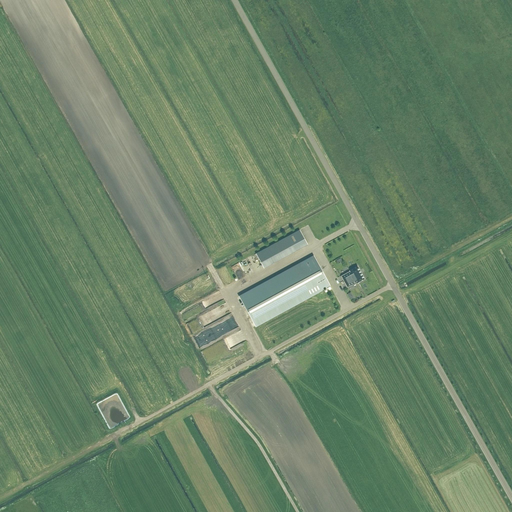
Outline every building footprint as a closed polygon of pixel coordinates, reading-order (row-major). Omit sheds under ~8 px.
[(299,230),(287,236),(294,249),(306,243),(299,230)] [(294,249),(287,236),(256,253),(263,266),(294,249)] [(255,326),(329,285),(313,256),(239,297),(255,326)] [(238,279),(246,276),(243,269),(244,269),(241,263),(233,266),(238,279)] [(227,264),(222,267),(227,279),(226,280),(229,286),(235,283),(227,264)] [(356,282),(356,283),(364,279),(357,266),(349,270),(350,271),(341,276),(347,287),(356,282)] [(180,310),(185,318),(192,315),(187,306),(180,310)] [(199,326),(196,319),(189,321),(192,329),(199,326)] [(204,345),(207,343),(203,335),(205,334),(203,331),(198,333),(204,345)]
